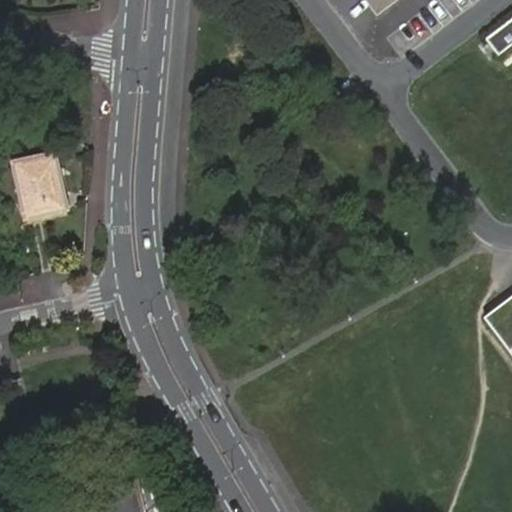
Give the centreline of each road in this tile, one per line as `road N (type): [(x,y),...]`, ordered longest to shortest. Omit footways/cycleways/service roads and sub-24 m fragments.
road 1 (residential): [(271,511),(176,347),(157,285)]
road 2 (residential): [(130,293),(150,354),(240,511)]
road 3 (residential): [(129,61),(121,215),(130,293)]
road 4 (residential): [(157,285),(148,227),(156,64)]
road 5 (residential): [(382,90),(483,226),(511,235)]
road 6 (residential): [(500,0),(382,90)]
road 7 (residential): [(130,293),(0,324)]
road 8 (residential): [(129,61),(0,32)]
